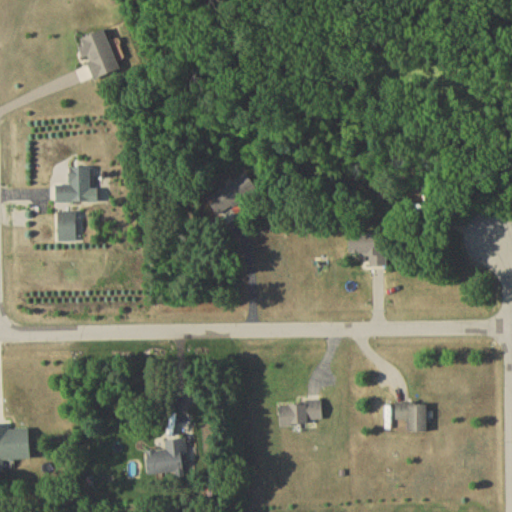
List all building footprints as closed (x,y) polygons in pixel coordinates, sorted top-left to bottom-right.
[(122,72),(106,32),(81,42),(96,82),(122,72)] [(73,170),(73,187),(59,187),(59,205),(100,206),(100,191),(92,191),(92,171),(73,170)] [(221,219),(259,195),(248,176),(209,200),(221,219)] [(61,244),(79,244),(79,215),(61,215),(61,244)] [(371,270),(388,270),(389,235),(351,234),(351,258),(371,258),(371,270)] [(324,427),(324,407),(281,407),(281,427),(324,427)] [(430,435),(430,407),(396,407),(396,424),(410,424),(410,435),(430,435)] [(0,426),(0,474),(6,474),(5,464),(33,462),(32,432),(11,433),(11,426),(0,426)] [(149,455),(152,478),(190,474),(187,442),(167,444),(168,453),(149,455)]
